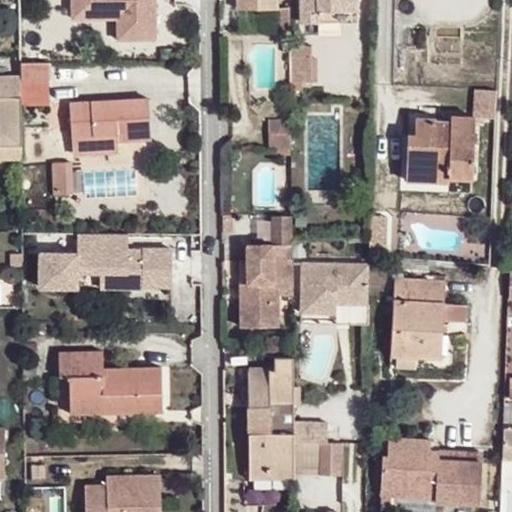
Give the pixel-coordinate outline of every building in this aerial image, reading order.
[(68,0),(69,24),(113,24),(114,44),(157,43),(156,0),(68,0)] [(278,0),(236,0),(236,9),(278,8),(278,0)] [(320,10),(357,11),(357,0),(302,0),(302,22),(320,22),(320,10)] [(357,21),(357,11),(320,10),(320,22),(357,21)] [(316,85),(312,45),(287,48),(291,88),(316,85)] [(22,64),(21,69),(22,81),(50,82),(50,63),(22,64)] [(4,145),(23,145),(22,81),(21,69),(0,69),(0,158),(4,158),(4,145)] [(76,136),(113,134),(116,134),(117,142),(150,140),(148,97),(70,101),(72,136),(76,136)] [(415,134),(417,116),(417,113),(408,113),(407,133),(415,134)] [(436,117),(417,116),(415,134),(407,133),(406,180),(448,182),(448,177),(472,178),(475,115),(451,115),(450,121),(436,119),(436,117)] [(290,122),(270,122),(270,147),(290,147),(290,122)] [(113,134),(76,136),(76,150),(113,148),(113,134)] [(4,158),(23,158),(23,145),(4,145),(4,158)] [(49,164),(53,196),(75,194),(71,161),(49,164)] [(271,214),(271,242),(291,242),(291,213),(271,214)] [(38,251),(38,294),(173,293),(172,248),(128,248),(128,234),(75,234),(75,251),(38,251)] [(292,285),(291,242),(271,242),(263,242),(263,260),(247,260),(248,283),(239,283),(239,326),(280,326),(279,285),(292,285)] [(248,242),(247,260),(263,260),(263,242),(248,242)] [(248,283),(247,260),(238,259),(239,283),(248,283)] [(302,263),(292,263),(293,313),(301,313),(302,263)] [(370,265),(302,263),(301,313),(336,314),(336,304),(369,305),(370,265)] [(391,357),(441,359),(443,322),(464,323),(465,305),(444,305),(444,283),(393,280),(391,357)] [(336,314),(301,313),(301,324),(368,325),(369,305),(336,304),(336,314)] [(67,377),(68,400),(111,400),(111,411),(161,410),(160,368),(102,369),(102,352),(58,352),(59,378),(67,377)] [(294,441),(294,356),(275,356),(276,367),(247,368),(249,481),(295,480),(294,441)] [(111,400),(68,400),(68,411),(111,411),(111,400)] [(327,422),(294,421),(294,441),(327,442),(327,422)] [(511,431),(503,431),(501,461),(511,461),(511,431)] [(402,456),(404,437),(389,436),(388,455),(402,456)] [(431,439),(404,437),(402,456),(388,455),(383,455),(381,493),(436,496),(436,500),(480,503),(482,461),(430,458),(431,449),(431,439)] [(341,443),(321,443),(320,474),(339,475),(341,443)] [(483,452),(431,449),(430,458),(482,461),(483,452)] [(105,485),(84,485),(84,511),(159,511),(159,475),(105,476),(105,485)] [(306,504),(342,502),(341,476),(305,478),(306,504)]
